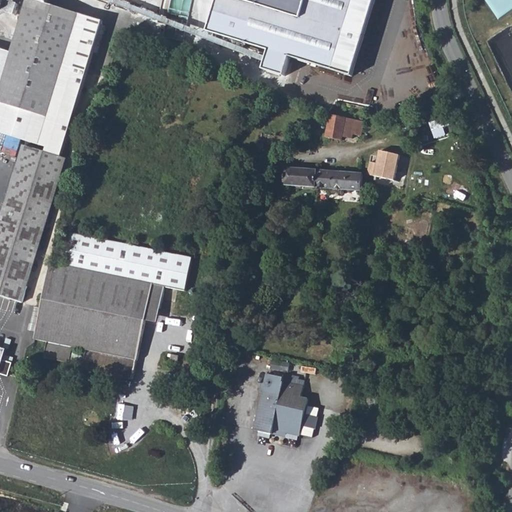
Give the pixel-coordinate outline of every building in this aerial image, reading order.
[(24,144),(0,223),(0,293),(24,301),(68,156),(62,155),(103,19),(40,0),(27,0),(12,52),(0,50),(0,130),(47,145),(46,150),(24,144)] [(10,0),(8,9),(20,14),(24,2),(21,1),(21,0),(10,0)] [(215,0),(208,24),(270,43),(265,62),(286,68),(292,49),(357,68),(376,0),(215,0)] [(331,114),(325,138),(340,141),(340,137),(344,117),(335,115),(331,114)] [(344,117),(340,137),(351,139),(353,134),(360,135),(363,121),(344,117)] [(441,118),(431,120),(435,137),(445,134),(441,118)] [(268,134),(267,143),(282,146),(284,137),(268,134)] [(284,137),(282,146),(293,148),(295,140),(284,137)] [(374,175),(392,180),(399,156),(380,151),(377,164),(372,163),(370,171),(375,172),(374,175)] [(284,185),(299,186),(300,168),(285,167),(284,185)] [(300,168),(299,186),(315,187),(317,169),(300,168)] [(317,169),(315,187),(359,191),(361,174),(317,169)] [(50,255),(30,336),(82,348),(77,367),(127,379),(131,360),(133,360),(143,317),(153,279),(164,282),(184,287),(191,254),(71,226),(63,258),(50,255)] [(153,279),(143,317),(155,319),(164,282),(153,279)] [(0,372),(3,373),(10,350),(0,346),(0,372)] [(259,432),(277,436),(279,428),(292,431),(291,434),(305,437),(313,402),(305,400),(307,389),(286,384),(287,380),(271,376),(269,386),(267,385),(264,395),(267,395),(259,432)] [(279,428),(277,436),(290,439),(291,434),(292,431),(279,428)]
